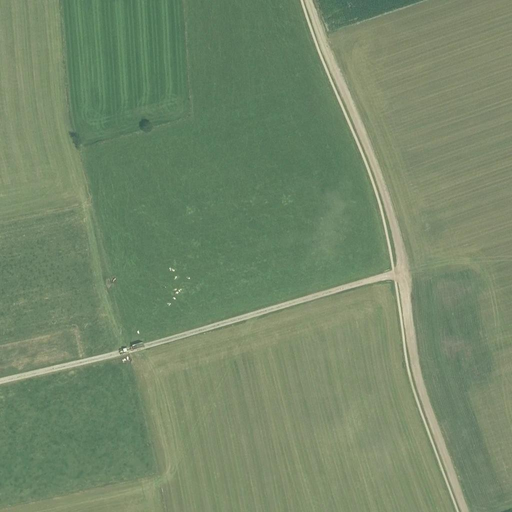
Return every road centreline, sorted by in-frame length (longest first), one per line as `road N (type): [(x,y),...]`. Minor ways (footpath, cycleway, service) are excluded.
road 1 (track): [(308,0),(383,197),(416,379),(464,511)]
road 2 (track): [(0,380),(401,271)]
